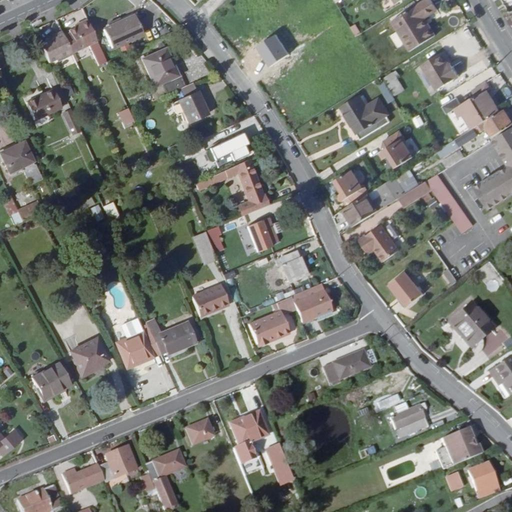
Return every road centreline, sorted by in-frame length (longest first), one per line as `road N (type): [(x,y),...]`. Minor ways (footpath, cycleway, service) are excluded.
road 1 (residential): [(382,318),(0,477)]
road 2 (residential): [(382,318),(320,229),(277,139),(196,21)]
road 3 (residential): [(511,447),(382,318)]
